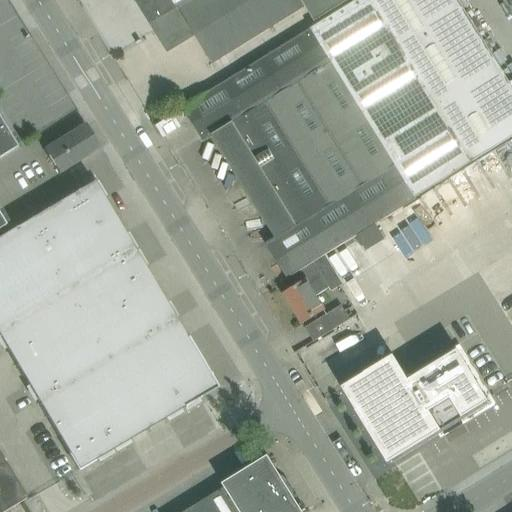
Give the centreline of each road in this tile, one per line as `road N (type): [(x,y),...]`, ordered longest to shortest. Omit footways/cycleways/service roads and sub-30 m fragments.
road 1 (tertiary): [(286,410),(35,0)]
road 2 (unclassified): [(111,511),(286,410)]
road 3 (tertiary): [(355,511),(286,410)]
